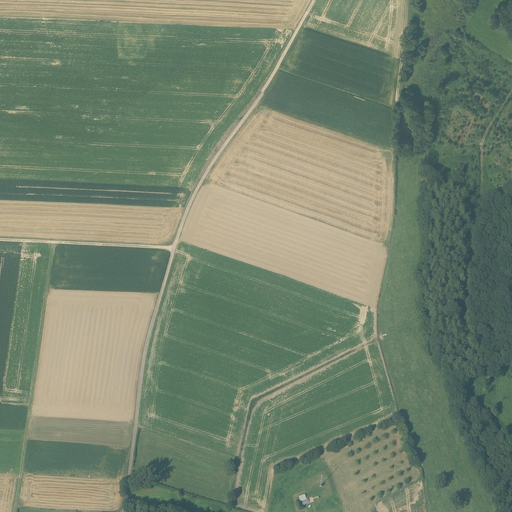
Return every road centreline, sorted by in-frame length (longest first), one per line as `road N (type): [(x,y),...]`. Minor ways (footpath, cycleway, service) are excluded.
road 1 (unclassified): [(313,0),(260,97),(201,178),(172,247),(146,346),(121,511)]
road 2 (track): [(0,239),(172,247)]
